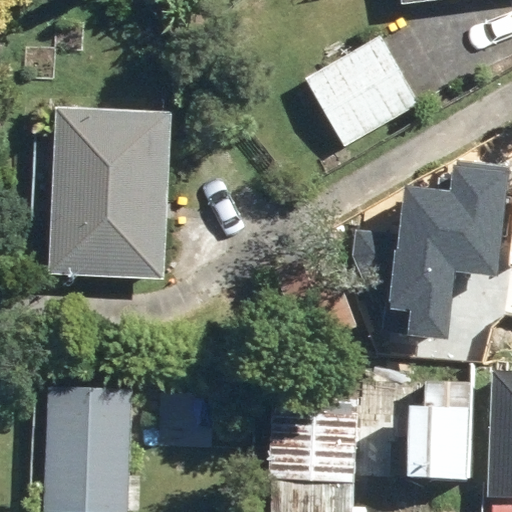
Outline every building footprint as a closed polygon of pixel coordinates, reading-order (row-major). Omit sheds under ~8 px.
[(511,0),(400,0),(402,15),(511,1),(511,0)] [(305,89),(344,158),(421,115),(383,46),(305,89)] [(48,287),(164,294),(173,124),(57,117),(48,287)] [(426,190),(464,263),(511,238),(511,167),(503,150),(426,190)] [(272,275),(299,348),(351,330),(324,255),(272,275)] [(511,368),(501,368),(494,491),(511,491),(511,368)] [(268,511),(349,511),(356,398),(276,393),(268,511)] [(41,511),(127,511),(131,395),(45,394),(41,511)] [(461,499),(466,423),(412,421),(407,495),(461,499)]
